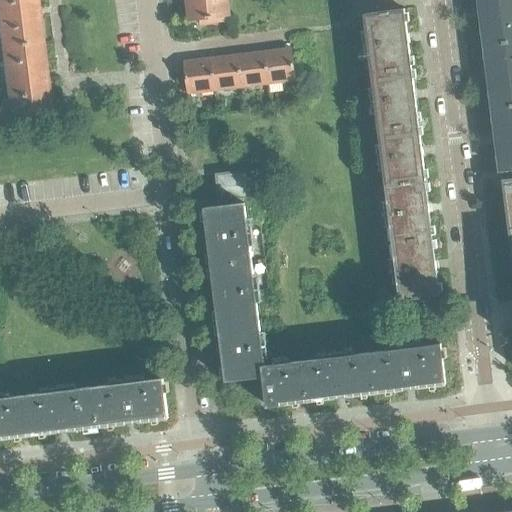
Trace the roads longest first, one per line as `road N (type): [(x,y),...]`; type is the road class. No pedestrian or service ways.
road 1 (residential): [(494,435),(442,0)]
road 2 (tertiary): [(211,504),(499,467)]
road 3 (tertiary): [(494,435),(206,471)]
road 4 (residential): [(206,471),(168,197)]
road 5 (tertiary): [(206,471),(0,496)]
road 6 (residential): [(0,217),(168,197)]
road 7 (residential): [(168,197),(151,52)]
road 8 (residential): [(151,52),(288,35)]
